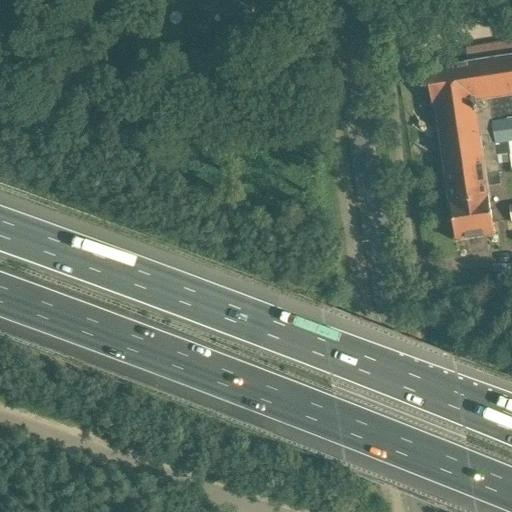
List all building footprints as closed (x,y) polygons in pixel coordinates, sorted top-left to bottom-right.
[(156,12),(154,0),(137,0),(140,14),(156,12)] [(217,0),(224,45),(239,43),(254,41),(247,0),(217,0)] [(511,54),(426,67),(432,108),(437,108),(446,174),(475,168),(474,159),(483,157),(484,159),(498,157),(496,142),(493,123),(511,119),(511,54)] [(511,119),(493,123),(496,142),(509,140),(511,139),(511,119)] [(499,162),(511,160),(509,140),(496,142),(498,157),(499,162)] [(475,168),(446,174),(456,242),(495,236),(486,175),(500,172),(499,162),(498,157),(484,159),(483,157),(474,159),(475,168)]
